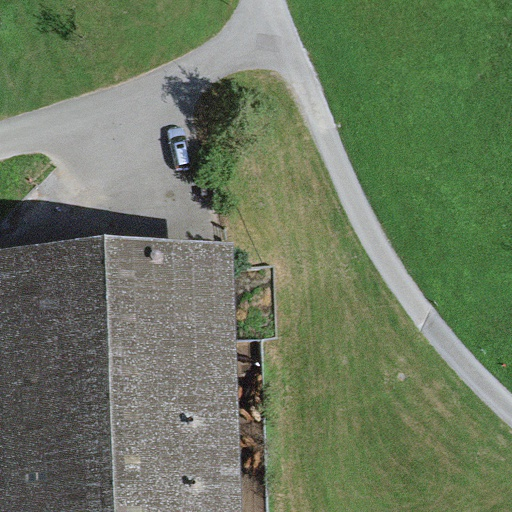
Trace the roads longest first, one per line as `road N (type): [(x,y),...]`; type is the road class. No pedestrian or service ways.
road 1 (track): [(265,0),(365,223),(421,312),(511,412)]
road 2 (track): [(270,19),(184,74),(0,138)]
